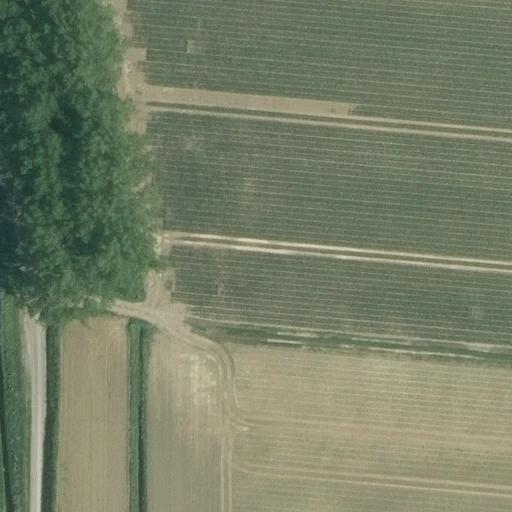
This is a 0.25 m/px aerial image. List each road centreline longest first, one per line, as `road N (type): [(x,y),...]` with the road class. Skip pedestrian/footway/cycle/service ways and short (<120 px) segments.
road 1 (track): [(32,304),(66,299),(170,318),(511,350)]
road 2 (unclassified): [(36,511),(29,254),(0,167)]
